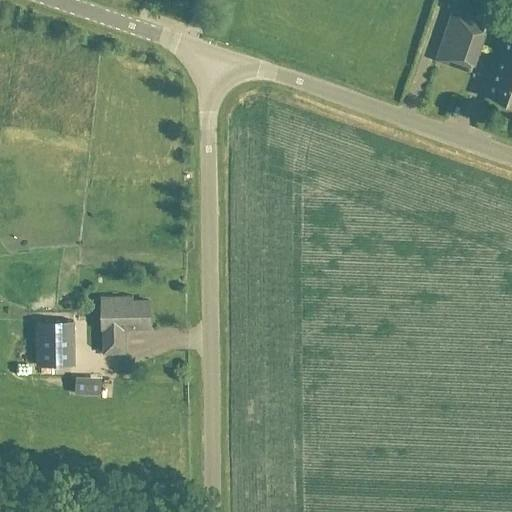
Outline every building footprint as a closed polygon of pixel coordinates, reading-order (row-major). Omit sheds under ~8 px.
[(453,12),(449,23),(435,62),(467,73),(485,24),(453,12)] [(511,22),(506,20),(494,54),(511,59),(511,61),(509,69),(511,69),(511,22)] [(511,103),(511,69),(509,69),(511,61),(511,59),(494,54),(491,62),(497,65),(487,95),(511,103)] [(123,329),(149,329),(148,302),(122,303),(122,298),(100,299),(101,330),(102,330),(103,354),(123,354),(123,329)] [(36,323),(36,366),(72,365),(72,322),(36,323)] [(105,397),(105,385),(83,384),(82,397),(105,397)]
